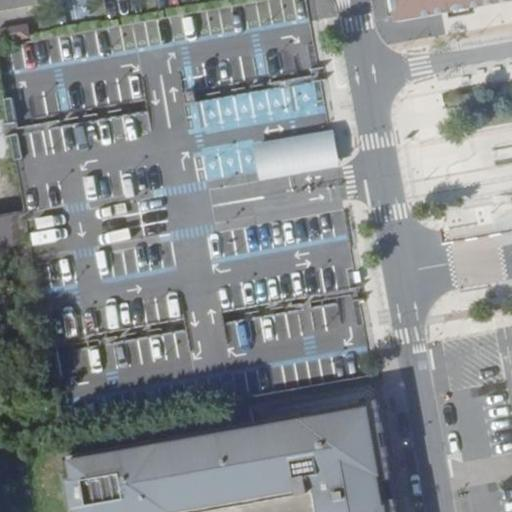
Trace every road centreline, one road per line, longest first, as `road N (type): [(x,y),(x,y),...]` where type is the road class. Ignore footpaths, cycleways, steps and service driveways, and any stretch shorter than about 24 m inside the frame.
road 1 (tertiary): [(442,511),(365,74)]
road 2 (residential): [(365,74),(511,48)]
